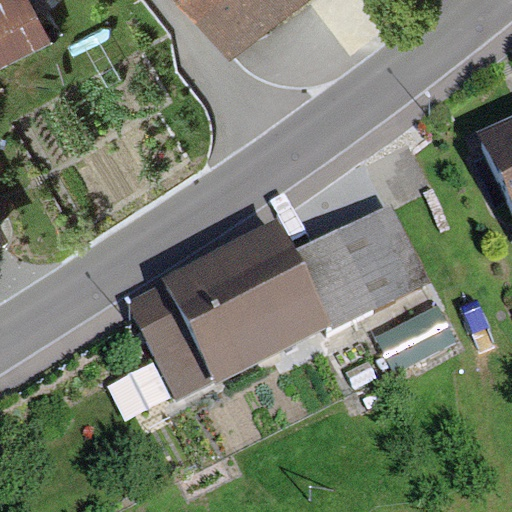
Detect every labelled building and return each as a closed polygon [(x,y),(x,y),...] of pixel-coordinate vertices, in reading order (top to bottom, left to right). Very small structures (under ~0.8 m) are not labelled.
[(0,0),(0,57),(52,30),(36,0),(0,0)] [(306,0),(188,0),(235,57),(306,0)] [(511,137),(483,151),(511,214),(511,137)] [(390,207),(296,256),(334,331),(336,335),(431,283),(390,207)] [(0,208),(0,230),(10,225),(0,208)] [(164,284),(131,301),(182,401),(212,386),(215,391),(334,331),(296,256),(278,220),(161,278),(164,284)] [(377,340),(396,377),(455,347),(436,311),(377,340)]
